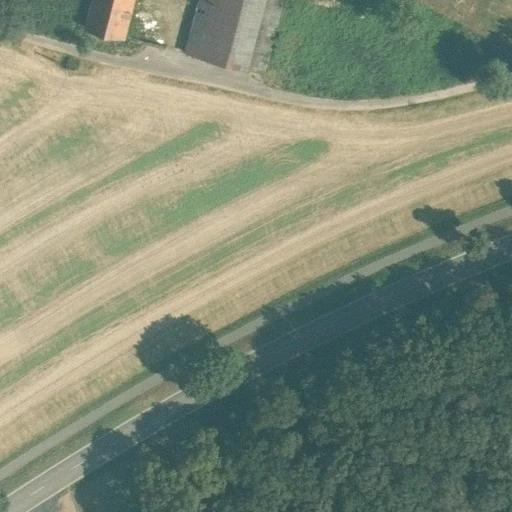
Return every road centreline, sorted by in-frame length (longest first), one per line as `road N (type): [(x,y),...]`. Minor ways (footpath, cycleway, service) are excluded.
road 1 (tertiary): [(3,511),(135,429),(325,328),(511,248)]
road 2 (track): [(0,30),(94,61),(340,111),(392,107),(511,77)]
